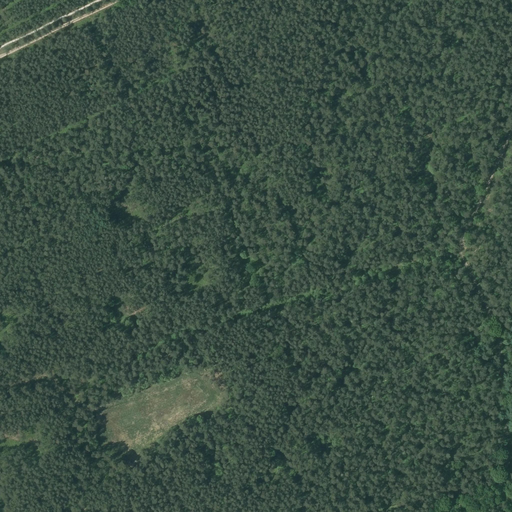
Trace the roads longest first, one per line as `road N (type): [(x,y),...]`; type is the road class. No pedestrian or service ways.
road 1 (track): [(506,492),(501,349),(460,248)]
road 2 (track): [(0,56),(119,0)]
road 3 (track): [(460,248),(511,130)]
